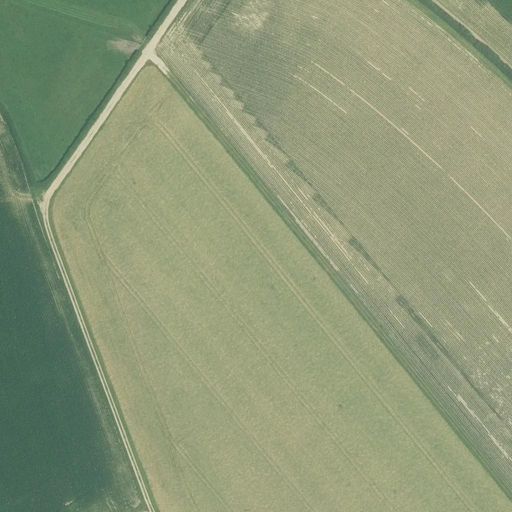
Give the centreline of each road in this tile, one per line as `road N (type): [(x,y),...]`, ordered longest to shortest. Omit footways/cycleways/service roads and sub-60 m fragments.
road 1 (track): [(147,48),(511,494)]
road 2 (track): [(151,511),(44,217),(44,203),(147,48)]
